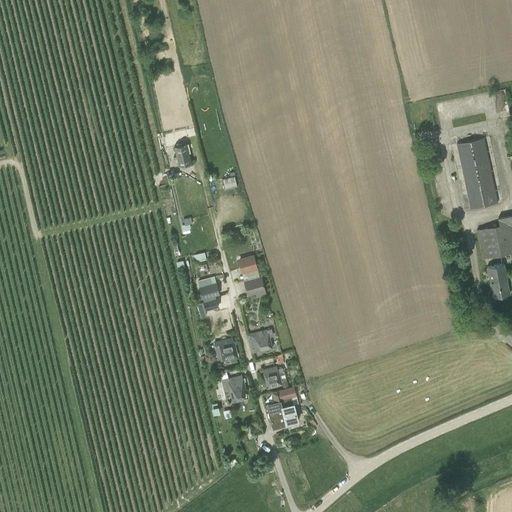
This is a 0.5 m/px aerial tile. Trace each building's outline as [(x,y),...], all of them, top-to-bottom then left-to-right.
[(456,144),(470,209),(498,203),(484,138),(456,144)] [(179,167),(191,164),(187,144),(174,147),(179,167)] [(234,176),(223,179),(225,189),(227,189),(229,196),(239,194),(234,176)] [(511,214),(498,218),(499,225),(476,229),(482,259),(511,252),(511,214)] [(183,233),(192,232),(189,216),(180,218),(183,233)] [(197,262),(205,261),(203,253),(196,254),(197,262)] [(258,270),(257,266),(261,265),(259,259),(255,260),(254,255),(237,259),(241,274),(258,270)] [(503,263),(487,266),(493,298),(509,294),(503,263)] [(200,287),(203,299),(219,294),(216,283),(211,284),(210,277),(198,281),(200,287)] [(265,290),(262,277),(244,282),(248,294),(265,290)] [(206,310),(218,307),(216,299),(204,302),(206,310)] [(248,334),(252,353),(273,348),(270,336),(273,335),(271,329),(248,334)] [(222,360),(237,356),(233,341),(219,345),(219,344),(217,345),(217,342),(214,343),(218,361),(222,360)] [(275,356),(278,364),(284,362),(281,354),(275,356)] [(268,387),(282,384),(278,369),(277,367),(263,370),(268,387)] [(231,397),(246,393),(243,378),(229,381),(228,378),(221,380),(225,398),(231,397)] [(293,386),(278,390),(278,394),(285,424),(298,420),(293,404),(291,394),(295,393),(293,386)] [(277,391),(272,392),(274,402),(267,404),(273,427),(285,424),(278,394),(278,390),(277,390),(277,391)] [(217,403),(210,404),(212,414),(219,413),(217,403)]
